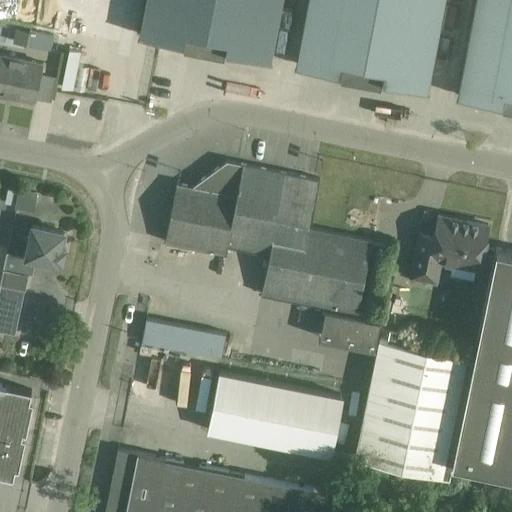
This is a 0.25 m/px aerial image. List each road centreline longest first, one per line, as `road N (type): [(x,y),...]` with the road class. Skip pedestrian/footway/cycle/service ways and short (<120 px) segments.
road 1 (unclassified): [(511,169),(219,113),(132,152),(100,181)]
road 2 (unclassified): [(57,511),(107,263),(111,218),(100,181)]
